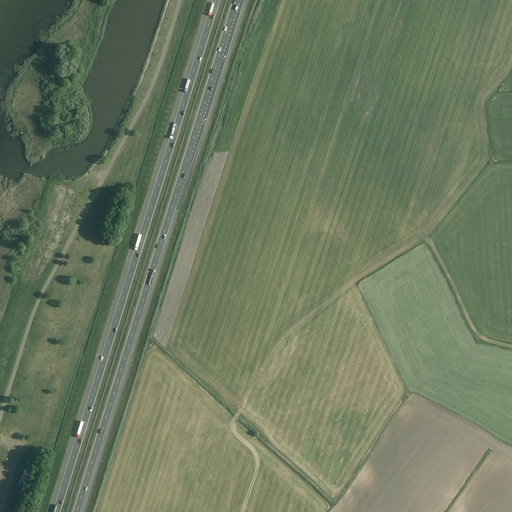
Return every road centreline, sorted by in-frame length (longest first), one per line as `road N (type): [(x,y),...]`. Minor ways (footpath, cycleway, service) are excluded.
road 1 (motorway): [(214,0),(55,511)]
road 2 (motorway): [(77,511),(236,0)]
road 3 (track): [(511,346),(481,338),(429,240)]
